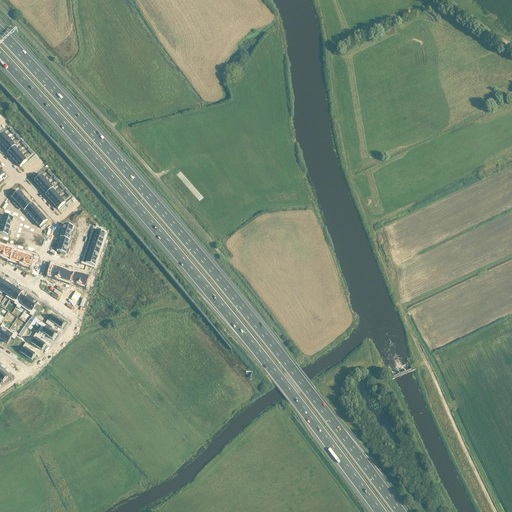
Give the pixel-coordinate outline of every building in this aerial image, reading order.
[(7,137),(0,143),(3,146),(10,140),(7,137)] [(10,140),(3,146),(6,150),(13,143),(10,140)] [(13,143),(6,150),(8,153),(15,147),(16,146),(13,143)] [(8,153),(7,153),(11,157),(18,151),(15,147),(8,153)] [(18,151),(11,157),(14,160),(21,154),(18,151)] [(21,154),(14,160),(17,164),(24,157),(21,154)] [(24,157),(17,164),(20,168),(27,161),(24,157)] [(62,179),(66,175),(62,170),(58,174),(62,179)] [(41,175),(34,182),(38,186),(45,179),(41,175)] [(45,179),(38,186),(41,189),(48,182),(45,179)] [(48,182),(41,189),(44,192),(51,186),(48,182)] [(51,186),(44,192),(46,195),(53,189),(53,190),(54,189),(51,186)] [(46,195),(45,196),(49,200),(56,193),(53,190),(53,189),(46,195)] [(14,193),(10,196),(16,202),(23,196),(19,192),(16,194),(14,193)] [(56,193),(49,200),(52,203),(59,196),(56,193)] [(23,196),(16,202),(18,205),(25,199),(23,196)] [(59,196),(52,203),(55,206),(62,200),(59,196)] [(25,199),(18,205),(21,208),(28,202),(25,199)] [(62,200),(55,206),(58,210),(65,204),(62,200)] [(28,202),(21,208),(24,212),(32,204),(31,205),(28,202)] [(32,204),(24,212),(25,211),(28,214),(35,208),(32,204)] [(35,208),(28,214),(31,217),(38,211),(35,208)] [(38,211),(31,217),(33,220),(40,214),(38,211)] [(40,214),(33,220),(36,223),(43,217),(40,214)] [(5,215),(3,220),(12,223),(14,218),(5,215)] [(43,217),(36,223),(41,229),(45,226),(44,224),(47,221),(43,217)] [(64,224),(63,230),(74,234),(74,233),(72,233),(74,226),(69,224),(68,226),(64,224)] [(0,229),(0,234),(10,237),(12,232),(9,232),(0,229)] [(94,230),(92,236),(104,240),(106,234),(102,233),(102,231),(97,229),(97,231),(94,230)] [(92,236),(91,241),(102,245),(104,240),(92,236)] [(91,241),(89,247),(100,250),(102,245),(91,241)] [(392,255),(387,244),(382,246),(386,257),(392,255)] [(3,247),(0,256),(5,258),(9,246),(8,249),(3,247)] [(9,246),(5,258),(10,259),(10,261),(14,248),(9,246)] [(58,246),(57,252),(61,253),(60,255),(65,257),(66,255),(68,255),(70,250),(58,246)] [(89,247),(87,252),(98,256),(100,250),(89,247)] [(14,248),(10,261),(15,262),(18,253),(13,252),(14,248)] [(87,252),(85,257),(97,261),(98,256),(87,252)] [(18,253),(15,262),(20,264),(24,254),(23,254),(23,255),(18,253)] [(24,254),(20,264),(25,266),(29,254),(29,255),(24,254)] [(29,254),(25,266),(31,268),(32,264),(34,264),(36,259),(34,259),(35,256),(29,254)] [(85,257),(83,263),(95,267),(97,261),(85,257)] [(50,266),(49,271),(51,272),(49,276),(55,278),(59,266),(53,265),(52,267),(50,266)] [(59,266),(55,278),(60,279),(64,268),(59,266)] [(64,268),(60,279),(65,281),(69,270),(68,271),(64,269),(64,268)] [(69,270),(65,281),(71,283),(75,270),(74,270),(74,271),(69,270)] [(75,270),(71,283),(71,282),(76,284),(80,272),(75,270)] [(80,272),(76,284),(81,285),(85,274),(80,272)] [(85,274),(81,285),(87,287),(88,283),(90,284),(92,279),(84,276),(85,274)] [(8,284),(1,295),(3,293),(7,295),(5,297),(6,297),(12,287),(8,284)] [(12,287),(6,297),(10,300),(16,290),(12,287)] [(16,290),(10,300),(15,303),(14,304),(17,306),(16,307),(21,301),(18,299),(21,293),(16,290)] [(21,301),(16,307),(19,310),(21,307),(26,310),(33,300),(28,297),(24,303),(21,301)] [(33,300),(26,310),(30,313),(29,315),(32,317),(36,311),(33,309),(37,304),(33,300)] [(32,317),(25,326),(28,328),(36,317),(33,315),(32,317)] [(48,319),(45,324),(52,328),(55,324),(62,329),(66,324),(59,319),(59,318),(56,316),(56,317),(55,317),(52,322),(48,319)] [(0,330),(1,331),(0,333),(0,338),(3,341),(9,330),(5,328),(5,327),(5,326),(2,324),(0,327),(0,330)] [(38,335),(41,337),(43,339),(45,335),(53,340),(56,335),(46,327),(42,332),(40,331),(38,335)] [(9,330),(3,341),(7,344),(11,338),(14,340),(18,334),(15,332),(14,334),(9,330)] [(36,333),(30,343),(43,351),(46,346),(39,341),(41,337),(38,335),(36,333)] [(25,343),(19,352),(22,354),(22,355),(25,357),(25,356),(32,361),(36,355),(28,350),(31,347),(25,343)]
